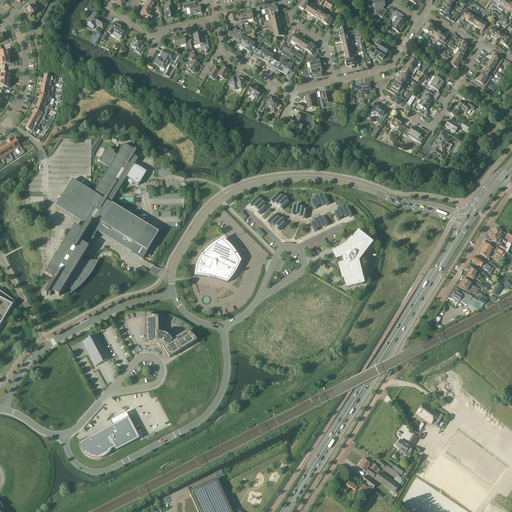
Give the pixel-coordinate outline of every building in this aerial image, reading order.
[(32,0),(28,3),(30,8),(26,11),(30,17),(39,10),(35,3),(33,0),(32,0)] [(153,21),(155,18),(153,17),(154,15),(152,14),(151,10),(157,1),(155,0),(148,0),(141,12),(142,16),(150,21),(151,20),(153,21)] [(303,1),(303,0),(299,0),(297,4),(299,6),(298,8),(303,11),(304,10),(309,2),(307,1),(306,3),(303,1)] [(457,7),(456,6),(447,0),(444,5),(450,9),(452,11),(454,8),(456,9),(457,7)] [(498,8),(502,0),(491,0),(494,2),(492,5),(498,8)] [(503,11),(503,10),(509,2),(505,0),(502,0),(498,8),(503,11)] [(373,3),(375,9),(376,9),(376,12),(376,15),(377,15),(382,18),(386,12),(382,9),(382,8),(385,7),(383,1),(373,3)] [(165,21),(174,19),(172,12),(175,11),(173,2),(167,3),(168,8),(163,9),(165,21)] [(309,14),(314,5),(309,2),(304,10),(309,14)] [(510,11),(511,7),(511,4),(509,2),(503,10),(508,14),(510,11)] [(195,6),(194,3),(183,5),(184,9),(189,8),(191,15),(201,13),(200,5),(195,6)] [(277,13),(278,13),(276,7),(271,8),(271,5),(264,7),(265,9),(268,9),(269,12),(266,13),(266,16),(270,15),(277,13)] [(314,17),(318,11),(319,8),(314,5),(309,14),(314,17)] [(439,13),(448,19),(450,17),(446,14),(450,9),(443,5),(439,10),(441,11),(439,13)] [(467,22),(471,16),(466,12),(467,11),(464,9),(460,16),(463,17),(461,20),(463,22),(464,20),(467,22)] [(319,20),(324,11),(322,10),(321,13),(318,11),(314,17),(319,20)] [(324,23),(329,15),(324,11),(319,20),(324,23),(323,24),(324,24),(323,24),(324,23)] [(394,23),(402,28),(406,23),(401,20),(403,16),(396,11),(394,13),(396,14),(395,16),(397,18),(394,23)] [(103,29),(106,24),(99,19),(101,17),(93,13),(87,22),(94,27),(96,25),(103,29)] [(472,25),(476,19),(478,16),(475,14),(474,17),(471,16),(467,22),(472,25)] [(234,16),(234,15),(228,17),(229,22),(226,22),(227,27),(228,32),(231,31),(229,25),(236,23),(234,16)] [(324,23),(324,24),(329,27),(331,24),(333,25),(338,19),(335,17),(334,18),(329,15),(324,23)] [(477,28),(481,22),(476,19),(472,25),(477,28)] [(485,34),(489,27),(481,22),(477,28),(481,30),(479,32),(481,33),(482,32),(485,34)] [(126,30),(116,23),(113,28),(111,26),(107,32),(111,35),(113,31),(122,37),(126,30)] [(399,34),(402,28),(394,23),(390,28),(388,27),(386,30),(392,34),(394,31),(399,34)] [(432,27),(427,23),(425,26),(422,25),(414,38),(417,40),(423,31),(428,34),(432,27)] [(349,33),(347,34),(345,26),(339,28),(340,32),(339,32),(340,38),(348,36),(357,34),(359,34),(358,31),(351,33),(350,32),(349,33)] [(432,27),(428,34),(433,37),(437,31),(432,27)] [(493,38),(497,32),(489,27),(485,34),(487,35),(486,37),(488,38),(490,36),(493,38)] [(498,41),(504,32),(502,30),(499,33),(497,32),(493,38),(498,41)] [(503,45),(508,48),(510,45),(511,46),(511,39),(510,38),(511,36),(511,30),(511,31),(507,38),(503,44),(502,45),(503,45)] [(279,37),(280,37),(285,36),(284,34),(281,33),(281,31),(274,32),(275,38),(272,39),(273,43),(280,41),(279,37)] [(436,43),(438,40),(442,34),(437,31),(433,37),(431,39),(436,43)] [(92,40),(96,42),(100,34),(97,32),(92,40)] [(503,44),(507,38),(504,37),(506,33),(504,32),(498,41),(503,44),(502,45),(503,45),(502,45),(503,44)] [(204,42),(202,33),(193,35),(195,46),(200,45),(201,48),(205,47),(206,53),(209,48),(208,41),(204,42)] [(442,34),(438,40),(443,43),(442,45),(444,47),(447,42),(451,37),(446,34),(445,36),(442,34)] [(296,45),(300,38),(294,35),(293,37),(291,36),(286,42),(289,44),(290,41),(296,45)] [(140,54),(143,48),(140,47),(144,41),(136,36),(130,44),(136,48),(135,51),(140,54)] [(245,49),(250,41),(245,38),(242,36),(234,38),(234,41),(238,42),(239,46),(240,46),(245,49)] [(185,41),(184,37),(174,39),(175,46),(186,44),(187,50),(190,49),(188,40),(185,41)] [(301,48),(305,42),(300,38),(296,45),(301,48)] [(377,49),(386,55),(389,50),(385,47),(386,45),(379,40),(376,44),(379,46),(377,49)] [(252,58),(253,57),(257,50),(254,48),(256,45),(250,41),(245,49),(249,52),(249,56),(252,58)] [(459,49),(465,53),(467,50),(469,51),(471,49),(470,49),(472,46),(464,41),(459,49)] [(310,45),(310,44),(310,45),(305,42),(301,48),(299,50),(302,52),(303,49),(306,51),(310,45)] [(343,50),(350,48),(350,45),(353,44),(352,42),(349,42),(342,44),(343,50)] [(310,45),(306,51),(311,54),(313,57),(318,55),(317,50),(315,49),(315,47),(310,44),(310,45)] [(0,46),(0,59),(9,57),(9,56),(10,56),(9,52),(8,52),(8,51),(2,52),(0,46)] [(255,60),(259,59),(263,61),(269,53),(262,49),(260,52),(257,50),(253,57),(252,58),(255,60)] [(382,60),(386,55),(377,49),(375,52),(372,50),(368,55),(374,59),(376,56),(382,60)] [(462,58),(465,53),(459,49),(458,52),(455,50),(453,52),(456,54),(462,58)] [(173,59),(175,56),(164,50),(160,58),(158,57),(155,63),(159,66),(165,70),(171,58),(173,59)] [(271,70),(273,67),(276,62),(273,60),(275,57),(269,53),(263,61),(268,64),(268,68),(271,70)] [(193,73),(199,64),(201,61),(191,54),(188,59),(192,61),(186,69),(193,73)] [(459,63),(462,58),(456,54),(453,60),(459,63)] [(489,61),(498,67),(503,59),(495,54),(493,56),(489,61)] [(10,64),(9,57),(0,59),(0,69),(4,70),(4,65),(10,64)] [(310,69),(320,66),(319,60),(314,61),(313,57),(307,60),(308,63),(309,63),(310,69)] [(407,64),(416,70),(418,71),(419,68),(417,67),(419,64),(421,62),(413,57),(411,59),(407,64)] [(345,62),(346,68),(351,66),(352,69),(359,68),(359,65),(354,66),(353,63),(358,62),(357,59),(353,60),(346,61),(345,61),(345,62)] [(274,72),(277,70),(282,73),(287,64),(281,60),(278,64),(276,62),(273,67),(271,70),(274,72)] [(457,67),(459,63),(453,60),(451,62),(448,60),(447,63),(458,70),(459,68),(457,67)] [(495,72),(498,67),(489,61),(486,66),(495,72)] [(287,64),(282,73),(288,77),(287,79),(290,81),(294,73),(292,72),(294,69),(287,64)] [(413,75),(416,70),(407,64),(404,69),(413,75)] [(320,66),(310,69),(312,75),(309,75),(310,79),(318,77),(317,73),(322,72),(320,66)] [(493,74),(495,72),(486,66),(483,71),(489,75),(491,73),(493,74)] [(224,80),(230,71),(223,67),(217,75),(224,80)] [(213,79),(219,71),(214,68),(209,76),(213,79)] [(4,70),(0,69),(0,80),(9,81),(10,75),(5,74),(4,70)] [(413,75),(404,69),(401,74),(407,78),(409,75),(412,77),(413,75)] [(491,77),(489,75),(483,71),(480,76),(488,82),(491,77)] [(405,81),(407,78),(401,74),(398,79),(407,85),(408,83),(405,81)] [(432,82),(441,87),(444,81),(447,83),(449,80),(441,75),(439,77),(436,75),(432,82)] [(483,89),(488,82),(480,76),(478,80),(476,78),(474,80),(478,82),(476,85),(483,89)] [(246,82),(238,77),(236,80),(234,81),(231,79),(233,78),(232,77),(227,85),(235,90),(237,87),(241,89),(246,82)] [(406,87),(407,85),(398,79),(395,84),(401,88),(403,85),(406,87)] [(9,81),(0,80),(0,92),(1,93),(3,89),(3,87),(8,88),(9,87),(10,87),(10,83),(9,83),(9,81)] [(437,93),(441,87),(432,82),(428,88),(431,90),(429,93),(435,96),(435,97),(437,98),(439,95),(437,93)] [(359,98),(362,98),(361,96),(366,95),(366,92),(371,91),(369,83),(359,85),(360,92),(357,93),(359,98)] [(402,95),(400,94),(403,90),(401,88),(395,84),(394,84),(389,92),(398,98),(403,101),(404,100),(400,98),(402,95)] [(256,105),(264,93),(252,85),(247,92),(255,97),(252,102),(256,105)] [(329,92),(321,94),(322,100),(320,101),(322,108),(325,107),(324,104),(334,102),(333,98),(330,98),(329,92)] [(437,98),(435,97),(435,96),(429,93),(427,96),(424,94),(420,100),(429,106),(433,100),(435,101),(437,98)] [(51,99),(41,96),(39,101),(49,105),(51,99)] [(308,109),(316,107),(313,96),(305,97),(308,109)] [(267,104),(263,102),(258,111),(260,112),(263,107),(264,108),(268,107),(269,108),(271,108),(275,110),(276,109),(278,110),(281,106),(278,104),(279,103),(276,101),(275,101),(275,100),(271,97),(267,104)] [(427,114),(426,110),(429,106),(420,100),(416,107),(419,109),(417,112),(425,117),(427,114)] [(49,105),(39,101),(37,106),(48,109),(49,105)] [(468,105),(461,101),(457,108),(466,113),(469,109),(472,111),(475,106),(469,103),(468,105)] [(381,107),(379,106),(375,103),(371,110),(371,111),(369,113),(370,114),(373,116),(374,116),(375,113),(381,117),(377,123),(380,125),(387,115),(384,113),(386,110),(381,107)] [(48,109),(37,106),(35,110),(46,115),(48,109)] [(46,115),(35,110),(33,115),(40,119),(44,121),(45,119),(44,118),(46,115)] [(303,122),(306,116),(299,113),(297,117),(298,118),(296,119),(293,118),(289,126),(294,128),(293,129),(297,130),(298,128),(301,130),(304,123),(303,122)] [(40,119),(33,115),(30,119),(40,125),(38,123),(40,119)] [(399,133),(403,127),(400,125),(403,121),(394,115),(390,122),(391,122),(390,124),(390,125),(394,127),(395,127),(396,125),(399,127),(396,131),(399,133)] [(312,128),(318,126),(316,120),(308,116),(306,120),(311,122),(312,128)] [(40,125),(30,119),(28,124),(38,130),(38,129),(40,125)] [(449,120),(445,127),(450,130),(451,131),(450,131),(454,134),(459,126),(459,125),(456,123),(455,124),(449,120)] [(463,122),(460,127),(467,131),(470,127),(463,122)] [(38,130),(28,124),(26,129),(36,134),(38,130)] [(422,133),(412,127),(410,131),(407,129),(403,135),(406,137),(408,135),(410,137),(411,135),(418,140),(422,133)] [(449,143),(451,139),(441,133),(438,137),(440,138),(436,143),(435,142),(432,146),(434,148),(431,153),(441,159),(444,155),(442,154),(446,148),(449,150),(452,145),(449,143)] [(12,140),(9,141),(14,150),(20,147),(15,139),(12,141),(12,140)] [(91,140),(91,157),(101,140),(91,140)] [(5,145),(10,153),(14,150),(9,141),(6,143),(7,144),(5,145)] [(1,147),(6,156),(10,153),(5,145),(1,147)] [(119,153),(116,156),(113,154),(114,153),(108,149),(99,163),(105,166),(106,166),(109,168),(109,169),(104,173),(105,175),(104,176),(99,181),(101,182),(100,184),(95,188),(96,190),(95,191),(97,192),(96,194),(72,180),(66,190),(64,193),(56,206),(80,221),(76,227),(75,226),(58,254),(57,253),(55,256),(56,257),(45,275),(54,280),(45,294),(45,295),(46,295),(46,296),(47,296),(47,295),(48,295),(50,296),(52,292),(59,296),(67,284),(69,288),(71,293),(71,294),(76,290),(80,287),(85,281),(90,275),(94,269),(98,262),(98,260),(97,261),(92,261),(81,260),(89,248),(88,247),(97,232),(131,253),(148,226),(108,202),(109,200),(112,201),(126,178),(133,182),(138,186),(146,172),(136,166),(136,167),(134,166),(138,159),(133,156),(136,152),(136,151),(136,150),(135,150),(134,150),(133,150),(124,145),(123,146),(118,150),(120,152),(119,153)] [(170,169),(158,170),(159,177),(171,176),(170,169)] [(277,194),(270,200),(272,203),(279,196),(277,194)] [(281,195),(274,202),(277,204),(283,197),(281,195)] [(285,196),(278,203),(281,206),(288,199),(285,196)] [(256,197),(249,204),(251,206),(258,200),(256,197)] [(260,199),(253,205),(256,208),(262,201),(260,199)] [(263,201),(256,208),(258,211),(265,204),(263,201)] [(289,203),(287,201),(280,207),(282,210),(289,203)] [(264,206),(257,212),(260,215),(267,208),(264,206)] [(273,215),(267,222),(269,224),(276,217),(273,215)] [(277,216),(271,223),(273,225),(280,219),(277,216)] [(282,218),(275,224),(277,227),(284,220),(282,218)] [(276,229),(279,231),(286,224),(283,222),(276,229)] [(153,230),(148,226),(131,253),(142,260),(158,233),(153,230)] [(494,231),(493,234),(499,237),(502,239),(504,234),(502,233),(496,229),(494,231)] [(341,250),(333,253),(337,260),(341,258),(343,264),(339,266),(343,279),(346,278),(346,281),(345,281),(347,288),(363,284),(357,262),(371,244),(358,234),(353,240),(354,240),(353,242),(351,240),(347,246),(341,250)] [(491,236),(490,238),(496,242),(494,245),(495,245),(497,246),(500,248),(501,246),(501,245),(502,244),(499,242),(501,240),(498,238),(499,237),(493,234),(491,236)] [(225,242),(224,239),(217,242),(210,247),(202,254),(198,260),(194,269),(193,278),(206,279),(217,281),(227,285),(233,277),(235,274),(239,268),(241,263),(236,255),(232,249),(228,246),(226,244),(225,243),(225,242)] [(486,244),(480,254),(487,258),(492,250),(493,249),(486,244)] [(493,249),(492,250),(493,251),(500,256),(502,253),(502,254),(504,255),(506,252),(505,251),(504,250),(500,248),(497,246),(495,245),(493,249)] [(482,265),(485,266),(486,265),(487,264),(484,262),(483,263),(474,258),(472,262),(481,267),(482,265)] [(493,269),(486,265),(485,266),(483,269),(491,274),(493,269)] [(471,269),(469,272),(479,278),(481,276),(477,274),(478,273),(471,269)] [(469,272),(466,275),(473,280),(474,278),(478,280),(478,281),(486,286),(484,288),(487,290),(490,285),(479,278),(469,272)] [(486,276),(483,280),(491,285),(494,281),(486,276)] [(464,279),(462,282),(476,292),(478,289),(474,286),(473,287),(470,285),(471,284),(464,279)] [(462,282),(459,287),(470,294),(471,292),(476,295),(477,292),(476,292),(462,282)] [(498,284),(492,292),(497,295),(502,287),(498,284)] [(0,323),(14,302),(0,291),(0,323)] [(456,291),(451,299),(458,303),(459,301),(477,312),(480,310),(483,305),(478,302),(464,294),(463,295),(456,291)] [(482,295),(478,302),(483,305),(487,298),(482,295)] [(165,355),(167,354),(169,358),(197,341),(188,332),(174,340),(170,336),(167,334),(161,332),(158,332),(158,322),(157,318),(145,317),(145,321),(145,337),(145,341),(145,345),(150,345),(150,347),(152,347),(155,348),(154,351),(160,354),(161,351),(164,353),(165,355)] [(110,359),(97,334),(82,342),(95,367),(110,359)] [(430,425),(439,414),(424,403),(416,414),(430,425)] [(139,439),(128,417),(80,443),(80,446),(81,449),(83,452),(85,454),(87,456),(90,458),(93,459),(98,459),(102,458),(104,457),(108,454),(110,452),(111,450),(114,448),(116,451),(139,439)] [(441,428),(424,462),(453,478),(471,444),(441,428)] [(405,443),(400,440),(396,447),(399,449),(399,450),(405,454),(406,451),(410,453),(413,448),(405,442),(405,443)] [(371,469),(374,472),(377,474),(374,479),(394,493),(399,485),(380,471),(380,470),(377,468),(378,467),(370,462),(369,464),(364,460),(362,463),(369,468),(371,469)] [(377,474),(374,472),(371,469),(369,468),(362,463),(359,467),(365,472),(367,474),(374,479),(377,474)] [(401,475),(403,472),(394,466),(392,469),(401,475)] [(372,489),(376,484),(365,475),(361,480),(372,489)] [(397,475),(394,479),(402,485),(405,481),(397,475)] [(231,511),(216,479),(188,491),(191,498),(185,501),(185,510),(184,511),(231,511)] [(355,491),(357,488),(349,482),(347,485),(355,491)] [(365,496),(370,489),(362,483),(358,491),(365,496)] [(347,499),(343,504),(351,509),(353,506),(353,505),(354,506),(357,502),(352,499),(351,502),(347,499)]
